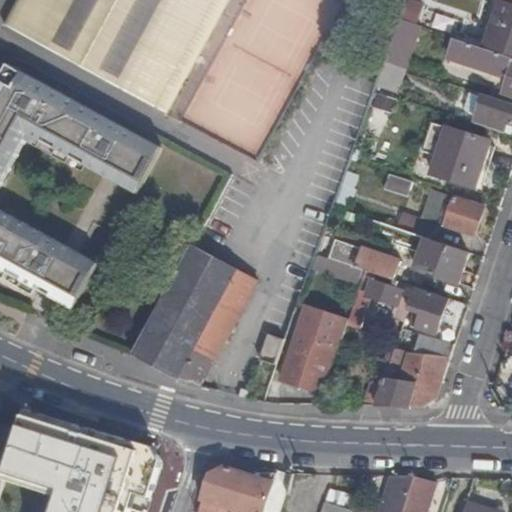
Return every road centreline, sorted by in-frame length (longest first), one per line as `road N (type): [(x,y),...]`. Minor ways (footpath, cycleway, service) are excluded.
road 1 (tertiary): [(441,446),(208,429)]
road 2 (residential): [(511,235),(441,446)]
road 3 (tertiary): [(208,429),(57,382),(0,355)]
